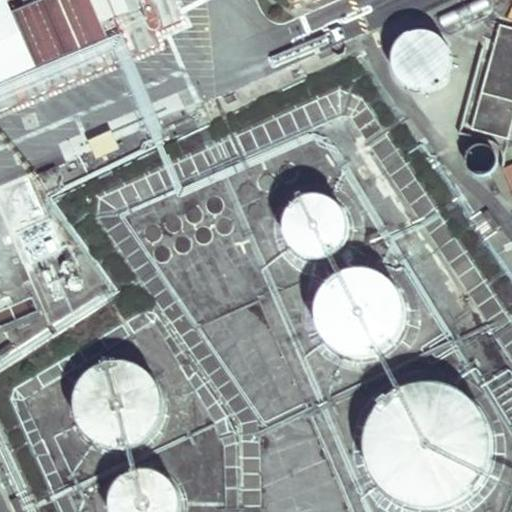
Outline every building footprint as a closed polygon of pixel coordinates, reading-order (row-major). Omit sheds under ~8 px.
[(103,26),(132,14),(126,0),(43,0),(13,13),(7,0),(6,0),(0,2),(0,85),(109,38),(103,26)] [(511,28),(500,26),(472,130),(508,140),(511,126),(511,28)] [(410,89),(419,92),(428,92),(437,89),(445,84),(450,77),(454,69),(454,60),(452,51),(448,43),(441,37),(433,33),(424,31),(415,33),(406,37),(400,43),(395,51),(393,60),(394,69),(397,77),(403,84),(410,89)] [(121,150),(112,131),(88,142),(97,161),(121,150)] [(497,158),(494,151),(488,147),(480,146),(473,148),(468,153),(466,161),(468,168),(473,173),(479,176),(487,176),(493,172),(497,165),(497,158)] [(285,181),(290,180),(293,178),(295,174),(295,170),(292,167),(289,165),(284,165),(281,167),(279,171),(279,175),(282,179),(285,181)] [(41,180),(58,173),(56,167),(39,175),(41,180)] [(259,185),(261,189),(265,191),(269,191),(273,189),(275,185),(275,181),(273,178),(269,175),(265,176),(261,178),(259,181),(259,185)] [(249,199),(252,197),(255,193),(255,189),(253,185),(249,183),(245,183),(241,185),(239,189),(239,193),(241,197),(244,199),(249,199)] [(341,248),(347,239),(349,229),(347,219),(342,209),(335,202),(325,198),(315,197),(305,199),(296,204),(289,212),(286,222),(285,233),(288,242),(295,251),(303,257),(313,260),(324,259),(333,255),(341,248)] [(209,211),(213,214),(218,213),(222,210),(223,205),(221,200),(217,198),(211,198),(208,202),(207,207),(209,211)] [(255,221),(259,220),(263,218),(264,214),(264,210),(262,206),(258,205),(254,205),(250,207),(248,211),(249,215),(251,219),(255,221)] [(187,220),(190,223),(195,224),(199,222),(202,218),(202,213),(199,209),(195,207),(190,208),(187,211),(185,215),(187,220)] [(500,226),(489,210),(483,214),(494,230),(500,226)] [(174,233),(178,231),(181,227),(182,223),(180,219),(175,216),(171,216),(167,219),(165,224),(166,228),(169,232),(174,233)] [(218,232),(222,234),(227,234),(230,231),(232,227),(231,223),(228,220),(224,219),(220,220),(217,224),(216,228),(218,232)] [(147,239),(152,242),(156,241),(160,238),(161,234),(160,229),(157,226),(153,225),(148,227),(145,231),(145,235),(147,239)] [(208,242),(211,238),(211,233),(209,229),(204,227),(199,228),(196,232),(196,237),(198,241),(203,243),(208,242)] [(182,253),(187,252),(190,249),(191,244),(189,239),(186,237),(181,236),(177,239),(175,243),(175,248),(178,251),(182,253)] [(156,260),(160,262),(165,262),(169,259),(170,255),(169,250),(166,247),(161,246),(157,248),(154,252),(154,256),(156,260)] [(70,274),(73,272),(75,268),(73,264),(70,262),(66,262),(63,264),(62,268),(63,272),(66,274),(70,274)] [(390,349),(399,339),(404,327),(406,314),(404,300),(398,289),(389,279),(377,273),(364,270),(351,271),(338,276),(328,285),(321,296),(317,309),(317,322),(321,334),(329,345),(340,353),(352,358),(365,359),(378,356),(390,349)] [(75,289),(78,287),(80,284),(80,281),(78,278),(75,276),(71,277),(68,279),(68,283),(69,286),(71,288),(75,289)] [(14,349),(10,344),(0,350),(0,356),(1,358),(14,349)] [(131,365),(118,364),(106,366),(94,373),(85,382),(79,394),(77,406),(78,419),(84,431),(93,441),(104,448),(116,451),(130,450),(142,446),(152,438),(160,427),(164,415),(164,402),(161,389),(154,378),(143,370),(131,365)] [(392,498),(401,503),(411,507),(422,510),(433,510),(443,509),(454,505),(463,500),(472,494),(479,486),(485,477),(490,468),(492,457),(493,446),(492,436),(489,425),(485,416),(479,407),(471,399),(463,393),(453,388),(443,385),(432,384),(421,384),(411,386),(401,391),(392,396),(384,403),(377,412),(372,421),(368,431),(366,442),(367,452),(368,463),(372,473),(377,482),(384,491),(392,498)] [(156,473),(145,472),(135,474),(126,479),(119,486),(114,496),(113,506),(113,511),(181,511),(182,502),(179,492),(173,483),(165,477),(156,473)] [(24,511),(17,498),(11,501),(16,511),(24,511)]
